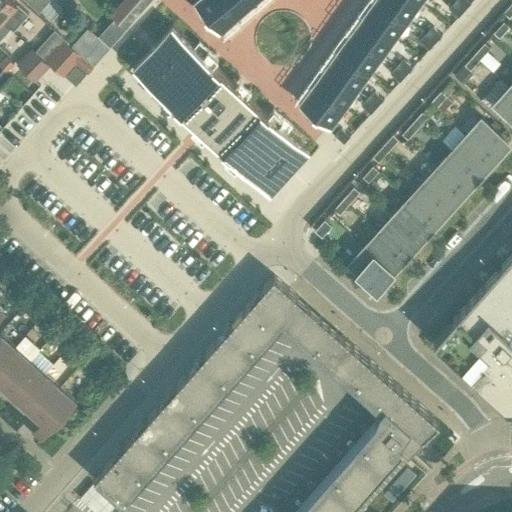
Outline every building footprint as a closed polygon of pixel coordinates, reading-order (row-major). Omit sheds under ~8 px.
[(13,30),(29,13),(17,3),(13,0),(0,0),(0,18),(10,28),(13,30)] [(27,0),(39,11),(48,0),(27,0)] [(125,29),(140,12),(126,0),(121,0),(109,14),(113,18),(125,29)] [(126,0),(140,12),(150,0),(126,0)] [(225,0),(195,0),(220,27),(237,12),(225,0)] [(225,0),(237,12),(250,0),(225,0)] [(382,0),(371,0),(363,13),(394,35),(406,17),(382,0)] [(418,0),(382,0),(406,17),(419,0),(418,0)] [(458,0),(451,7),(461,16),(468,9),(458,0)] [(471,0),(458,0),(468,9),(474,2),(471,0)] [(509,17),(511,13),(511,1),(503,11),(509,17)] [(363,13),(350,30),(381,52),(394,35),(363,13)] [(0,39),(10,28),(0,18),(0,39)] [(97,36),(108,46),(109,47),(114,42),(125,29),(113,18),(97,36)] [(510,27),(504,21),(494,32),(500,37),(510,27)] [(173,23),(134,67),(271,191),(311,148),(173,23)] [(435,26),(429,33),(439,42),(445,34),(435,26)] [(350,30),(338,47),(369,69),(381,52),(350,30)] [(429,33),(422,40),(432,48),(439,42),(429,33)] [(108,47),(95,35),(87,44),(79,37),(72,45),(88,60),(95,53),(100,57),(108,47)] [(45,60),(49,64),(64,76),(65,75),(76,63),(86,72),(93,65),(88,60),(72,45),(64,38),(45,60)] [(475,53),(480,59),(490,47),(485,42),(475,53)] [(338,47),(325,65),(356,87),(369,69),(338,47)] [(49,64),(35,51),(21,67),(34,80),(49,64)] [(470,70),(480,59),(475,53),(465,64),(470,70)] [(0,70),(0,78),(14,63),(6,56),(0,62),(0,64),(3,67),(0,70)] [(405,58),(399,65),(409,74),(415,67),(405,58)] [(76,63),(65,75),(75,84),(86,72),(76,63)] [(465,64),(455,75),(464,83),(473,72),(470,70),(465,64)] [(325,65),(313,82),(344,104),(356,87),(325,65)] [(399,65),(393,73),(402,82),(409,74),(399,65)] [(313,82),(300,100),(331,122),(344,104),(313,82)] [(511,117),(511,88),(509,85),(494,102),(511,117)] [(447,96),(441,90),(431,101),(437,107),(447,96)] [(376,91),(370,98),(380,107),(386,100),(376,91)] [(370,98),(363,105),(373,114),(380,107),(370,98)] [(412,122),(418,128),(428,117),(422,111),(412,122)] [(466,133),(494,157),(508,141),(481,116),(466,133)] [(408,139),(418,128),(412,122),(402,133),(408,139)] [(343,127),(336,135),(346,144),(353,136),(343,127)] [(479,174),(494,157),(466,133),(452,149),(479,174)] [(382,145),(388,150),(398,139),(392,134),(382,145)] [(378,161),(388,150),(382,145),(372,156),(378,161)] [(437,165),(464,189),(479,174),(452,149),(437,165)] [(379,171),(373,165),(363,176),(369,182),(379,171)] [(450,205),(464,189),(437,165),(423,181),(450,205)] [(435,221),(450,205),(423,181),(408,197),(435,221)] [(344,197),(350,203),(359,192),(354,186),(344,197)] [(361,201),(356,196),(350,203),(355,208),(361,201)] [(340,214),(350,203),(344,197),(334,208),(340,214)] [(393,213),(421,238),(435,221),(408,197),(393,213)] [(406,254),(421,238),(393,213),(378,229),(406,254)] [(321,237),(331,226),(324,219),(314,230),(321,237)] [(364,245),(391,270),(406,254),(378,229),(364,245)] [(376,286),(391,270),(364,245),(349,262),(376,286)] [(511,252),(499,267),(511,278),(511,252)] [(511,333),(509,331),(511,327),(511,278),(499,267),(434,338),(506,404),(511,392),(511,333)] [(439,420),(274,274),(94,477),(133,511),(184,511),(322,357),(380,409),(375,420),(292,511),(342,511),(403,446),(416,432),(421,437),(439,420)] [(0,331),(0,330),(10,320),(0,311),(0,331)] [(0,331),(0,362),(15,345),(0,331)] [(0,384),(4,388),(30,359),(15,345),(0,362),(0,384)] [(30,359),(4,388),(19,401),(45,372),(30,359)] [(34,415),(60,386),(45,372),(19,401),(34,415)] [(60,386),(34,415),(41,421),(31,431),(40,440),(76,400),(60,386)]
